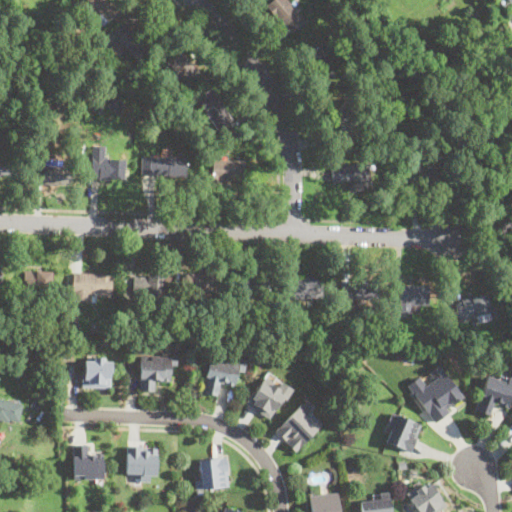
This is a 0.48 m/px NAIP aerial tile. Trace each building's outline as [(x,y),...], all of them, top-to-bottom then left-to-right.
[(108,20),(87,0),(114,0),(121,7),(108,20)] [(287,0),(305,22),(292,33),(281,19),(279,21),(267,6),(273,0),(287,0)] [(510,30),(505,34),(501,28),(506,24),(510,30)] [(150,49),(138,61),(117,40),(129,28),(150,49)] [(317,77),(305,52),(320,45),(332,70),(317,77)] [(201,75),(187,86),(168,63),(181,51),(201,75)] [(89,72),(88,78),(76,76),(77,70),(89,72)] [(218,130),(197,97),(212,88),(233,121),(218,130)] [(349,101),(355,136),(343,139),(339,120),(328,123),(325,105),(349,101)] [(51,126),(49,138),(41,137),(43,125),(51,126)] [(26,129),(25,138),(18,138),(18,128),(26,129)] [(123,179),(109,178),(109,179),(96,179),(96,177),(90,176),(91,146),(104,147),(103,159),(124,160),(123,179)] [(388,155),(380,156),(380,149),(387,148),(388,155)] [(169,149),(169,155),(186,155),(185,176),(141,174),(141,155),(161,155),(161,149),(169,149)] [(0,154),(16,156),(15,178),(0,176),(0,154)] [(243,160),(242,180),(221,179),(220,192),(203,191),(204,175),(212,175),(212,159),(243,160)] [(444,182),(424,186),(423,183),(405,187),(401,170),(440,162),(444,182)] [(370,189),(351,191),(350,180),(333,183),(331,167),(366,163),(370,189)] [(72,168),(71,186),(43,184),(44,166),(72,168)] [(51,272),(50,289),(23,288),(24,271),(51,272)] [(111,274),(109,297),(89,295),(88,303),(73,301),(74,294),(71,294),(73,271),(111,274)] [(165,274),(164,291),(161,291),(160,300),(147,299),(147,293),(133,292),(135,275),(148,276),(148,273),(165,274)] [(219,274),(219,292),(181,291),(182,273),(219,274)] [(268,276),(268,294),(239,293),(240,275),(268,276)] [(305,277),(305,280),(321,280),(321,299),(289,298),(289,279),(297,279),(297,277),(305,277)] [(384,281),(384,300),(341,298),(342,280),(359,281),(359,279),(384,281)] [(427,286),(427,305),(407,305),(407,312),(399,312),(400,285),(427,286)] [(132,291),(131,298),(118,297),(118,289),(132,291)] [(459,321),(455,303),(462,301),(461,299),(486,293),(490,313),(459,321)] [(78,319),(74,325),(69,322),(73,316),(78,319)] [(105,330),(92,330),(92,321),(105,320),(105,330)] [(184,322),(183,333),(176,332),(176,322),(184,322)] [(399,329),(398,339),(390,338),(390,329),(399,329)] [(176,364),(169,364),(169,380),(162,380),(162,379),(153,379),(153,390),(139,389),(140,353),(176,354),(176,364)] [(104,356),(104,360),(111,360),(111,365),(110,365),(109,386),(81,386),(82,370),(85,370),(85,359),(93,360),(93,356),(104,356)] [(209,356),(237,361),(238,356),(245,358),(243,370),(237,369),(234,385),(222,383),(223,379),(219,378),(216,394),(202,392),(209,356)] [(438,364),(461,396),(451,403),(449,401),(443,405),(448,411),(434,421),(407,384),(419,376),(425,384),(433,379),(428,372),(438,364)] [(506,381),(508,375),(511,376),(511,390),(505,407),(493,402),(488,415),(473,408),(487,373),(506,381)] [(276,386),(280,380),(291,388),(284,399),(281,397),(268,417),(245,402),(253,389),(255,390),(256,388),(255,387),(257,384),(258,385),(264,375),(271,380),(270,382),(276,386)] [(0,398),(23,404),(18,422),(8,419),(8,422),(0,419),(0,398)] [(305,399),(312,406),(308,410),(310,412),(320,423),(294,450),(285,442),(289,438),(287,436),(284,439),(274,430),(300,403),(301,404),(305,399)] [(410,450),(386,441),(392,428),(389,427),(390,424),(386,423),(391,411),(421,423),(410,450)] [(87,453),(95,453),(95,452),(103,452),(103,477),(74,477),(74,443),(87,443),(87,453)] [(156,447),(156,475),(148,475),(148,481),(139,480),(139,472),(126,472),(126,444),(141,445),(141,447),(156,447)] [(195,489),(194,479),(201,479),(198,459),(225,456),(227,471),(225,471),(227,485),(195,489)] [(419,479),(422,485),(423,484),(425,486),(431,482),(446,504),(434,511),(415,511),(413,507),(415,506),(406,492),(413,487),(411,484),(419,479)] [(326,486),(327,492),(337,491),(339,511),(311,511),(309,495),(319,493),(318,487),(326,486)] [(360,511),(359,500),(379,498),(378,492),(388,490),(390,511),(360,511)]
